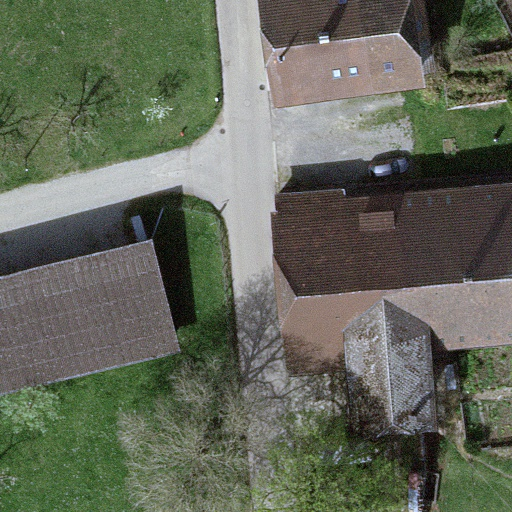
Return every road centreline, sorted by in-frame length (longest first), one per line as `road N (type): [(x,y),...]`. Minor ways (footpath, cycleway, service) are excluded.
road 1 (unclassified): [(276,511),(236,0)]
road 2 (track): [(245,162),(0,214)]
